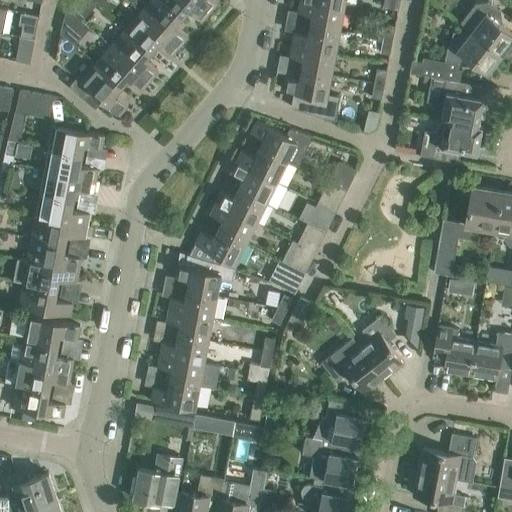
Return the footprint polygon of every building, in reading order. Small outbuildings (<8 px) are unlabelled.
[(175,24),(182,16),(163,0),(149,0),(141,10),(180,45),(188,35),(175,24)] [(210,10),(198,0),(163,0),(182,16),(188,8),(202,20),(210,10)] [(198,0),(210,10),(218,1),(217,0),(198,0)] [(340,29),(345,6),(311,0),(300,0),(299,10),(312,13),(310,23),(340,29)] [(399,8),(400,0),(383,0),(382,6),(389,7),(399,8)] [(511,40),(511,30),(503,24),(502,9),(490,0),(476,2),(461,21),(467,26),(472,30),(502,54),(511,40)] [(180,45),(141,10),(126,28),(152,50),(158,42),(172,54),(180,45)] [(79,36),(63,22),(61,31),(73,42),(79,36)] [(37,26),(23,23),(21,35),(35,38),(37,26)] [(336,51),(340,29),(310,23),(308,33),(295,30),(292,43),(336,51)] [(393,39),(396,24),(386,23),(383,37),(393,39)] [(472,30),(467,26),(462,32),(454,30),(451,47),(448,46),(445,59),(458,61),(459,57),(463,58),(465,55),(488,72),(502,54),(472,30)] [(145,58),(152,50),(126,28),(111,45),(150,79),(158,69),(145,58)] [(31,62),(35,38),(21,35),(16,59),(31,62)] [(390,53),(393,39),(383,37),(381,51),(390,53)] [(332,74),(336,51),(292,43),(290,55),(303,58),(302,68),(332,74)] [(150,79),(111,45),(95,62),(122,85),(129,77),(142,89),(150,79)] [(421,73),(423,61),(412,59),(410,71),(421,73)] [(115,92),(122,85),(95,62),(80,79),(91,89),(83,97),(95,108),(103,99),(120,114),(129,104),(115,92)] [(444,65),(442,77),(460,80),(462,68),(444,65)] [(384,83),(387,69),(378,67),(375,82),(384,83)] [(328,93),(332,74),(302,68),(300,78),(286,75),(284,88),(295,90),(292,106),(324,116),(336,119),(341,95),(328,93)] [(460,80),(442,77),(432,75),(427,100),(444,104),(442,118),(483,125),(483,124),(479,124),(485,97),(458,92),(460,80)] [(382,98),(384,83),(375,82),(372,96),(382,98)] [(14,87),(3,85),(0,103),(0,107),(9,109),(14,87)] [(27,113),(32,90),(21,88),(16,111),(27,113)] [(38,115),(43,92),(32,90),(27,113),(38,115)] [(54,94),(43,92),(38,115),(50,117),(54,94)] [(478,153),(483,125),(442,118),(440,124),(434,130),(425,129),(420,154),(445,159),(447,147),(478,153)] [(298,165),(313,134),(290,127),(287,134),(258,119),(252,131),(264,137),(259,146),(287,159),(298,165)] [(102,146),(105,133),(53,123),(49,146),(83,153),(85,143),(102,146)] [(14,155),(18,141),(8,139),(5,153),(14,155)] [(81,163),(83,153),(49,146),(45,169),(96,178),(98,166),(81,163)] [(287,159),(259,146),(255,155),(243,149),(237,160),(277,180),(287,159)] [(356,168),(342,161),(339,159),(328,181),(346,190),(356,168)] [(277,180),(237,160),(231,171),(244,177),(239,187),(266,201),(277,180)] [(1,169),(0,174),(0,183),(7,185),(11,171),(1,169)] [(94,191),(96,178),(45,169),(40,191),(74,198),(76,188),(94,191)] [(335,210),(346,190),(328,181),(318,201),(335,210)] [(495,227),(502,189),(472,184),(466,221),(460,220),(459,230),(442,227),(444,217),(443,217),(434,271),(452,274),(458,236),(473,239),(476,224),(495,227)] [(266,201),(239,187),(234,196),(222,190),(216,201),(256,221),(266,201)] [(511,191),(502,189),(495,227),(505,229),(503,239),(511,246),(511,245),(511,280),(511,285),(511,284),(511,191)] [(72,208),(74,198),(40,191),(36,214),(88,224),(90,211),(72,208)] [(256,221),(216,201),(211,212),(223,218),(218,228),(246,242),(256,221)] [(325,230),(335,210),(318,201),(316,205),(307,201),(299,217),(308,221),(325,230)] [(85,236),(88,224),(36,214),(32,236),(66,243),(68,233),(85,236)] [(315,250),(325,230),(308,221),(298,241),(315,250)] [(246,242),(218,228),(214,236),(202,230),(196,242),(196,243),(191,254),(224,263),(226,257),(236,262),(246,242)] [(64,253),(66,243),(32,236),(28,259),(79,268),(81,256),(64,253)] [(305,271),(315,250),(298,241),(293,239),(282,259),(305,271)] [(235,267),(224,263),(191,254),(188,253),(186,264),(178,263),(175,275),(189,278),(187,288),(217,294),(221,277),(233,279),(235,267)] [(12,279),(23,282),(57,288),(59,277),(77,281),(79,268),(28,259),(17,257),(12,279)] [(281,275),(277,282),(295,291),(299,284),(281,275)] [(449,277),(447,289),(458,291),(460,279),(449,277)] [(56,298),(57,288),(23,282),(19,304),(70,314),(73,301),(56,298)] [(213,316),(217,294),(187,288),(185,298),(172,295),(169,308),(213,316)] [(284,292),(278,306),(286,310),(293,297),(284,292)] [(300,324),(303,319),(312,301),(301,295),(292,313),(289,319),(300,324)] [(408,316),(405,331),(417,345),(419,344),(425,305),(407,302),(404,316),(408,316)] [(280,323),(286,310),(278,306),(271,319),(280,323)] [(209,339),(213,316),(169,308),(167,320),(180,323),(178,333),(209,339)] [(381,313),(366,326),(362,329),(369,338),(360,345),(384,376),(404,361),(388,340),(397,333),(381,313)] [(80,324),(61,320),(29,314),(25,337),(59,343),(61,333),(78,337),(80,324)] [(471,373),(476,339),(457,336),(458,327),(438,323),(433,354),(446,356),(444,368),(471,373)] [(511,368),(511,367),(511,332),(498,330),(496,343),(476,339),(471,373),(497,377),(499,365),(511,368)] [(204,361),(209,339),(178,333),(176,343),(163,340),(161,353),(204,361)] [(266,335),(263,350),(272,351),(275,337),(266,335)] [(57,353),(59,343),(25,337),(21,359),(72,369),(74,357),(57,353)] [(365,391),(384,376),(360,345),(338,363),(331,353),(321,361),(324,365),(337,380),(349,370),(365,391)] [(272,351),(263,350),(260,364),(253,363),(252,370),(268,374),(272,351)] [(200,383),(204,361),(161,353),(158,365),(172,367),(170,377),(200,383)] [(70,381),(72,369),(21,359),(16,382),(50,389),(52,378),(70,381)] [(268,374),(252,370),(250,378),(257,380),(254,394),(264,396),(268,374)] [(196,406),(200,383),(170,377),(168,387),(154,385),(152,398),(196,406)] [(48,398),(50,389),(16,382),(12,405),(25,407),(37,409),(63,414),(66,401),(48,398)] [(260,419),(264,396),(254,394),(250,417),(260,419)] [(322,415),(313,435),(322,437),(346,442),(361,444),(364,429),(366,415),(354,413),(356,403),(336,399),(330,398),(327,412),(326,416),(322,415)] [(196,412),(156,405),(154,418),(193,426),(196,412)] [(25,407),(23,419),(35,421),(37,409),(25,407)] [(267,413),(265,426),(280,428),(282,415),(267,413)] [(235,420),(232,435),(271,443),(273,428),(235,420)] [(423,446),(418,470),(457,477),(457,478),(472,481),(477,460),(473,456),(477,436),(452,431),(449,451),(423,446)] [(307,434),(304,451),(315,453),(311,476),(315,476),(324,478),(325,478),(349,483),(353,484),(358,455),(344,452),(346,442),(322,437),(313,435),(307,434)] [(148,508),(167,511),(171,511),(182,457),(159,452),(158,453),(161,454),(158,470),(140,466),(134,495),(150,498),(148,508)] [(504,455),(497,495),(511,497),(511,464),(504,463),(506,455),(504,455)] [(15,466),(3,470),(5,477),(17,473),(15,466)] [(258,511),(260,506),(263,486),(266,470),(253,467),(250,484),(224,478),(217,511),(258,511)] [(0,510),(14,511),(58,497),(49,472),(28,478),(25,470),(17,473),(5,477),(3,478),(9,495),(0,495),(0,510)] [(418,470),(414,494),(439,499),(437,510),(446,511),(462,511),(464,503),(452,501),(457,478),(457,477),(418,470)] [(206,511),(217,511),(224,478),(224,477),(201,472),(199,482),(197,492),(181,489),(176,511),(205,511),(206,511)] [(301,488),(301,492),(301,494),(303,496),(306,499),(309,502),(310,504),(312,511),(311,511),(347,511),(351,494),(342,492),(343,488),(348,489),(349,483),(325,478),(324,478),(315,476),(313,483),(309,482),(307,483),(304,485),(301,488)] [(277,489),(263,486),(260,506),(273,508),(277,489)] [(62,511),(58,497),(14,511),(62,511)]
